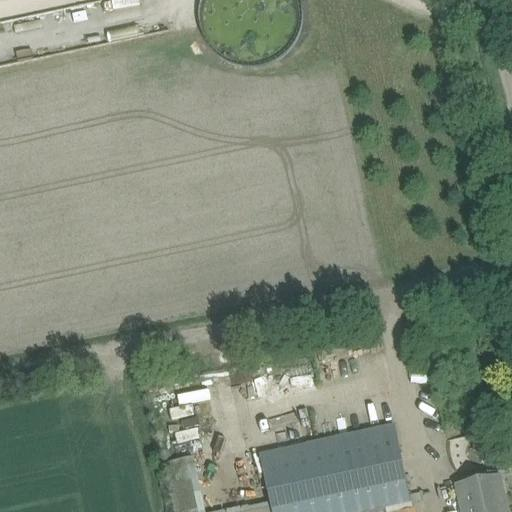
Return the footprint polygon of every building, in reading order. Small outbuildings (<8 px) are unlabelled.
[(284,61),(291,0),(203,0),(197,49),(284,61)] [(228,383),(207,389),(214,413),(235,407),(228,383)] [(395,425),(260,454),(273,511),(376,511),(411,504),(395,425)] [(202,511),(193,457),(170,461),(178,511),(262,511),(261,505),(218,511),(202,511)] [(459,486),(464,511),(508,511),(500,477),(459,486)]
